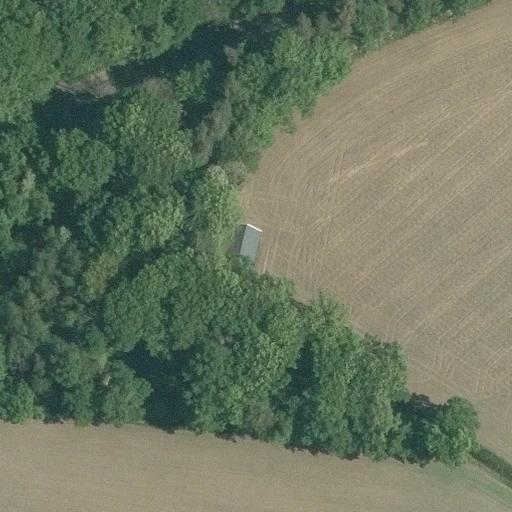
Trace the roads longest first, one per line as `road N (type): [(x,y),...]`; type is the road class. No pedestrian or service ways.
road 1 (tertiary): [(0,125),(318,0)]
road 2 (track): [(73,130),(51,73),(69,0)]
